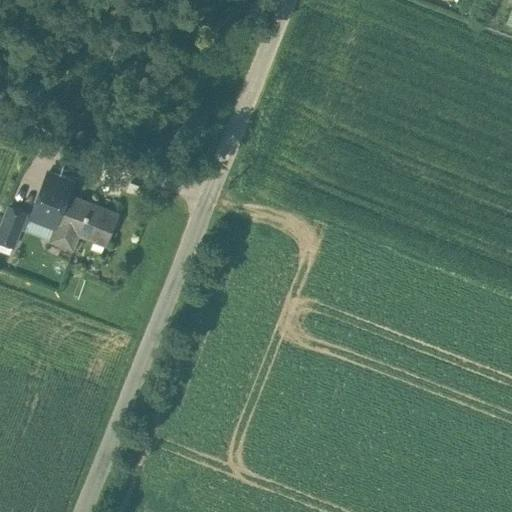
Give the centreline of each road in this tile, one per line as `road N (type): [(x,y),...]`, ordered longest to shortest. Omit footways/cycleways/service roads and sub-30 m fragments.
road 1 (unclassified): [(281,0),(78,511)]
road 2 (track): [(0,109),(205,187)]
